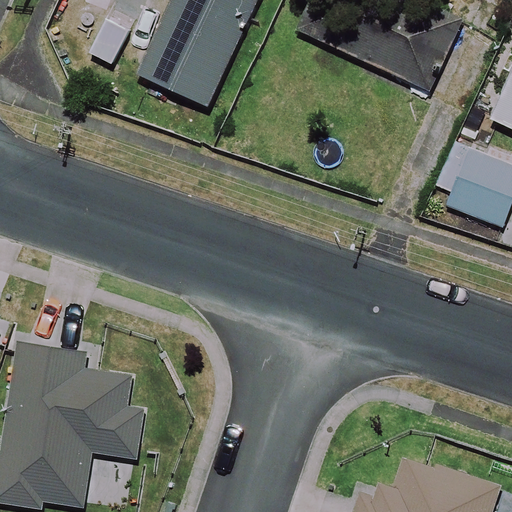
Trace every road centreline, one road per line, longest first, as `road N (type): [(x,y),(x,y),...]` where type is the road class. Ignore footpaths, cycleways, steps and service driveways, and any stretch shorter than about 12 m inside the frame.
road 1 (unclassified): [(0,177),(321,280)]
road 2 (residential): [(321,280),(246,511)]
road 3 (unclassified): [(321,280),(511,342)]
